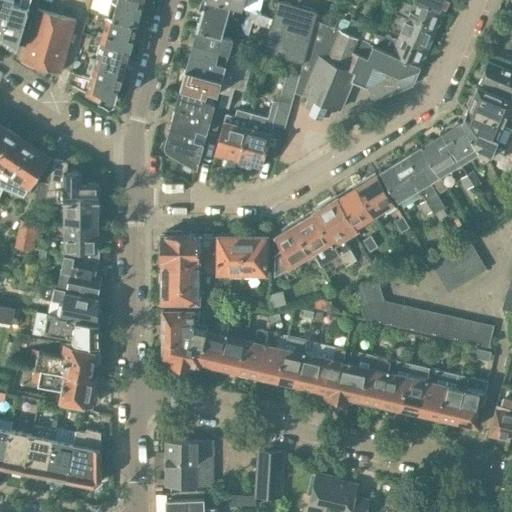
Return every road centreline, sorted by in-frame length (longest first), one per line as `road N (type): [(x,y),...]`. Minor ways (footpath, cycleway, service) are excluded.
road 1 (residential): [(479,0),(432,103),(254,200),(136,192)]
road 2 (residential): [(511,477),(137,392)]
road 3 (residential): [(137,392),(136,192)]
road 4 (residential): [(136,192),(136,137),(174,0)]
road 5 (residential): [(136,192),(99,147),(0,82)]
road 6 (residential): [(139,511),(137,392)]
